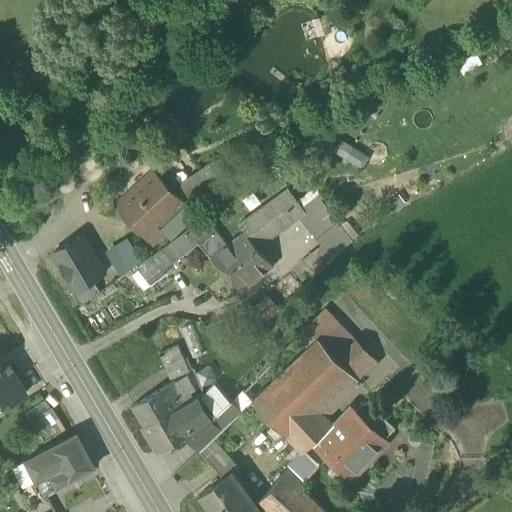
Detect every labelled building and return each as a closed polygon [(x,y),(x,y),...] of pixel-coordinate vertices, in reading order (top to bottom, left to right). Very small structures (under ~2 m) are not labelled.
[(476,51),(457,62),(464,74),(483,63),(476,51)] [(369,157),(341,138),(333,151),(361,169),(369,157)] [(191,187),(204,207),(234,187),(216,160),(207,166),(212,173),(191,187)] [(115,207),(146,237),(158,226),(183,204),(185,202),(155,170),(115,207)] [(315,186),(297,200),(304,210),(319,199),(319,200),(323,197),(315,186)] [(245,232),(227,244),(256,278),(273,265),(258,247),(299,217),(298,215),(304,210),(297,200),(289,188),(238,224),(245,232)] [(399,192),(386,202),(392,211),(406,201),(399,192)] [(319,199),(304,210),(298,215),(299,217),(316,239),(337,223),(319,200),(319,199)] [(158,226),(168,236),(171,240),(196,217),(183,204),(158,226)] [(164,247),(174,261),(196,244),(193,241),(196,238),(213,225),(206,216),(164,247)] [(337,223),(316,239),(321,244),(332,259),(351,241),(337,223)] [(199,244),(212,258),(227,244),(213,225),(196,238),(200,243),(199,244)] [(146,237),(155,247),(156,247),(168,236),(158,226),(146,237)] [(76,288),(77,289),(94,279),(104,273),(82,235),(54,251),(76,288)] [(114,244),(129,270),(142,261),(128,236),(114,244)] [(256,278),(227,244),(212,258),(240,290),(256,278)] [(332,259),(321,244),(302,259),(319,274),(332,259)] [(174,261),(164,247),(139,267),(152,283),(166,273),(164,270),(174,261)] [(144,290),(152,283),(139,267),(131,274),(144,290)] [(73,290),(81,305),(100,291),(94,279),(77,289),(76,288),(73,290)] [(298,336),(309,347),(319,338),(361,382),(379,365),(336,321),(325,309),(298,336)] [(204,354),(191,323),(179,328),(192,359),(204,354)] [(343,400),(361,382),(319,338),(309,347),(253,400),(296,445),(326,416),(343,400)] [(159,352),(170,379),(190,371),(178,344),(159,352)] [(0,369),(0,396),(5,405),(25,392),(8,365),(0,369)] [(195,372),(201,387),(218,380),(212,365),(195,372)] [(167,386),(176,401),(195,390),(187,375),(167,386)] [(204,392),(199,395),(212,417),(202,423),(207,428),(229,408),(227,407),(233,401),(215,382),(204,392)] [(133,406),(144,426),(159,417),(160,418),(179,407),(176,401),(167,386),(133,406)] [(229,408),(236,416),(253,400),(244,391),(233,401),(227,407),(229,408)] [(186,433),(202,423),(212,417),(199,395),(179,407),(160,418),(159,417),(144,426),(157,449),(186,433)] [(186,433),(202,448),(214,437),(236,416),(229,408),(207,428),(202,423),(186,433)] [(329,455),(351,475),(386,439),(385,438),(363,419),(353,410),(337,427),(319,447),(329,455)] [(363,419),(385,438),(396,426),(379,410),(370,411),(363,419)] [(296,445),(303,452),(317,467),(329,455),(319,447),(337,427),(326,416),(296,445)] [(38,479),(45,492),(69,480),(69,481),(95,465),(77,432),(27,459),(38,479)] [(199,451),(223,477),(232,470),(239,465),(214,437),(202,448),(199,451)] [(303,452),(292,464),(308,478),(317,467),(303,452)] [(23,487),(38,479),(27,459),(12,467),(23,487)] [(327,511),(335,503),(308,478),(292,464),(257,503),(263,511),(261,511),(327,511)] [(199,496),(211,511),(261,511),(263,511),(257,503),(232,470),(223,477),(224,477),(199,496)]
